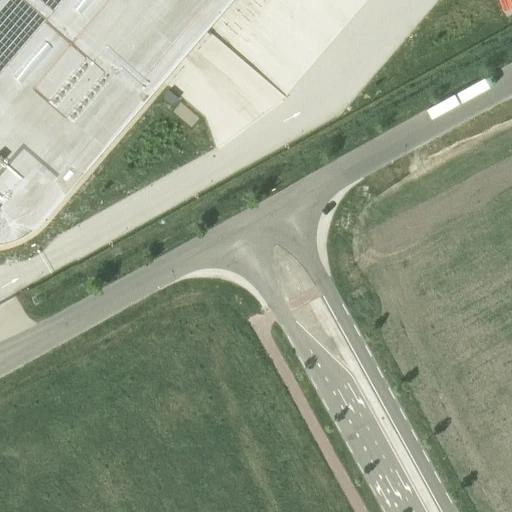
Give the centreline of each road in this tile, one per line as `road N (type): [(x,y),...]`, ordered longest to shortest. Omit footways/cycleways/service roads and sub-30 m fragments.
road 1 (unclassified): [(454,511),(284,204)]
road 2 (unclassified): [(237,230),(399,511)]
road 3 (unclassified): [(237,230),(0,359)]
road 4 (unclassified): [(284,204),(511,79)]
